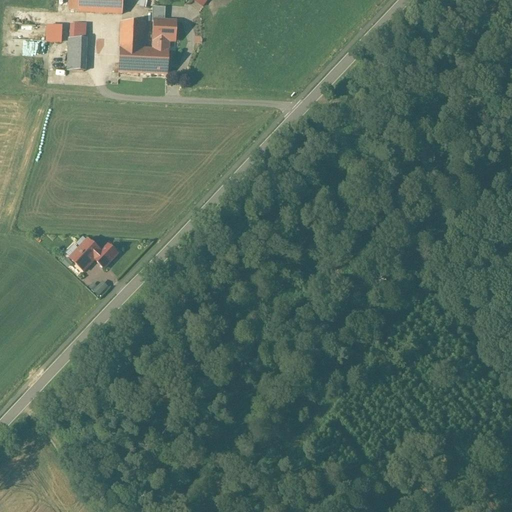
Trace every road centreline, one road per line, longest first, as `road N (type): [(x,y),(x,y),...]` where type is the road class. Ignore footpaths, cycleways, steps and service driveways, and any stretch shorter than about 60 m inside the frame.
road 1 (unclassified): [(0,428),(405,0)]
road 2 (track): [(311,98),(511,105)]
road 3 (track): [(23,404),(101,511)]
